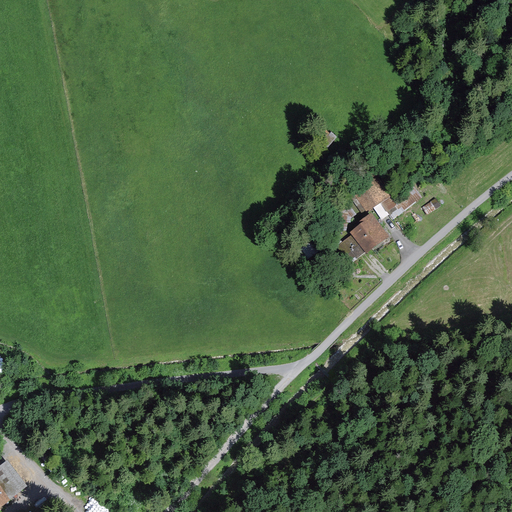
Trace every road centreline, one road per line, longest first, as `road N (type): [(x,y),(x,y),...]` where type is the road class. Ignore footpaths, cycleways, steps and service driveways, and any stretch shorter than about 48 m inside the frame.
road 1 (unclassified): [(0,411),(302,365)]
road 2 (unclassified): [(511,173),(302,365)]
road 3 (track): [(302,365),(168,511)]
road 4 (track): [(222,511),(335,381)]
